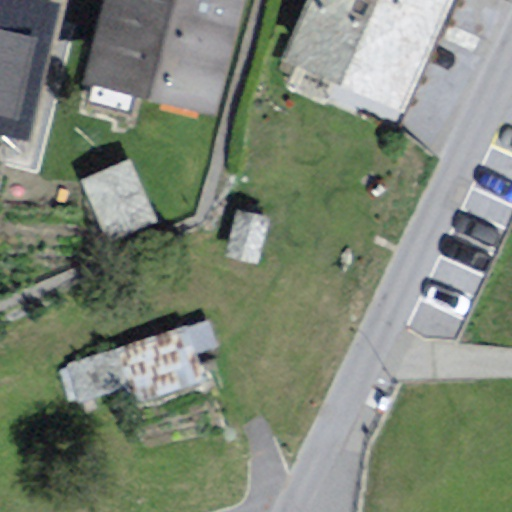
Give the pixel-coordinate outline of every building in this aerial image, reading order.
[(61,4),(42,0),(0,0),(0,131),(35,138),(61,4)] [(227,0),(105,0),(81,71),(196,113),(227,0)] [(312,0),(277,73),(406,119),(461,0),(312,0)] [(159,210),(130,151),(83,175),(105,228),(159,210)] [(212,315),(60,366),(76,410),(137,385),(141,409),(202,392),(196,356),(220,346),(212,315)]
